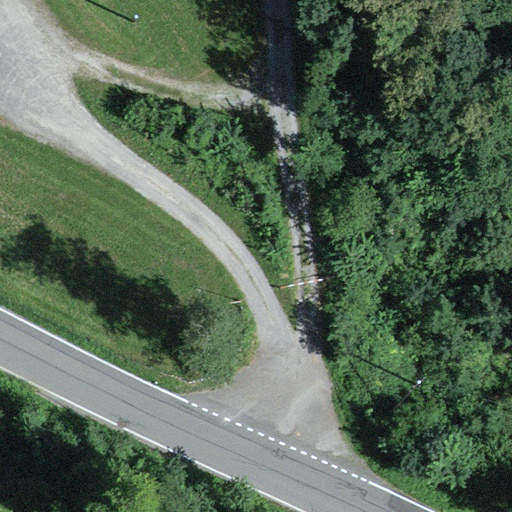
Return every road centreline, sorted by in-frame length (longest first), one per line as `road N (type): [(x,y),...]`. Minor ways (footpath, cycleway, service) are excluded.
road 1 (track): [(275,0),(309,326),(299,482)]
road 2 (track): [(0,73),(108,140),(229,241),(306,413)]
road 3 (tertiary): [(0,336),(361,511)]
road 4 (track): [(0,60),(69,62),(213,98),(287,107)]
